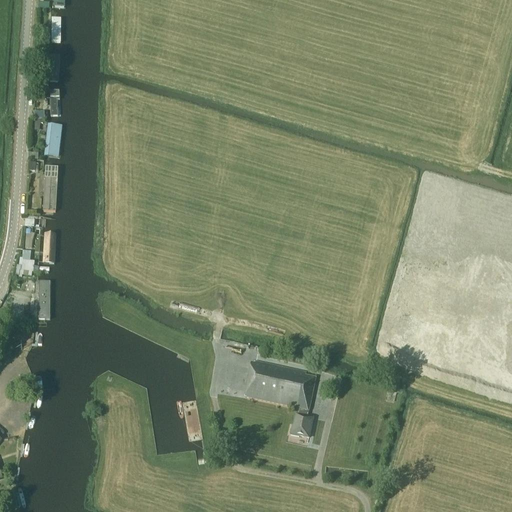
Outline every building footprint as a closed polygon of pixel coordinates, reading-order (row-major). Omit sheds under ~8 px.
[(54,0),(54,9),(66,10),(66,0),(54,0)] [(52,18),(51,44),(62,44),(63,19),(52,18)] [(62,56),(50,56),(49,82),(61,82),(62,56)] [(60,93),(48,93),(47,116),(59,116),(60,93)] [(60,125),(48,124),(47,154),(59,155),(60,125)] [(56,213),(58,166),(45,166),(44,212),(56,213)] [(34,220),(25,220),(24,228),(34,228),(34,220)] [(55,264),(57,232),(43,232),(42,264),(55,264)] [(30,262),(23,261),(23,260),(23,259),(19,258),(18,266),(21,267),(20,271),(19,270),(18,278),(22,278),(22,276),(28,276),(30,262)] [(52,319),(52,281),(39,281),(39,319),(52,319)] [(298,416),(297,415),(294,415),(292,426),(291,426),(288,435),(297,437),(297,436),(307,438),(311,418),(307,417),(309,412),(316,378),(306,376),(307,372),(254,362),(254,363),(251,363),(250,366),(249,366),(244,397),(245,397),(244,399),(299,411),(298,416)] [(32,455),(21,454),(17,479),(28,481),(32,455)]
